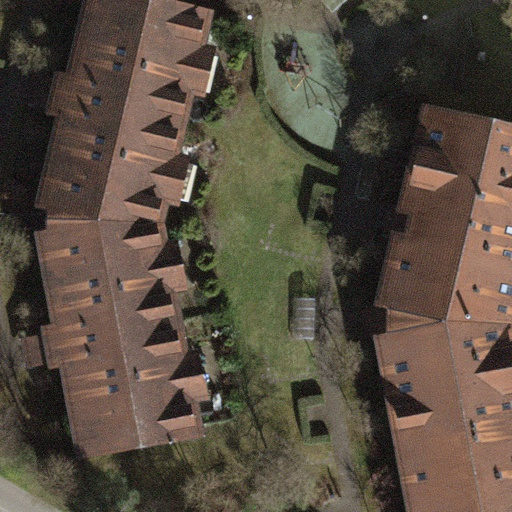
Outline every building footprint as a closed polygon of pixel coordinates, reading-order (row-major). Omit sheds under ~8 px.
[(147,0),(93,0),(46,221),(159,224),(208,15),(147,0)] [(511,129),(432,115),(389,296),(511,322),(511,129)] [(46,221),(89,456),(201,436),(159,224),(46,221)] [(383,324),(407,448),(511,428),(511,322),(389,296),(383,324)] [(511,511),(511,428),(407,448),(419,511),(511,511)]
